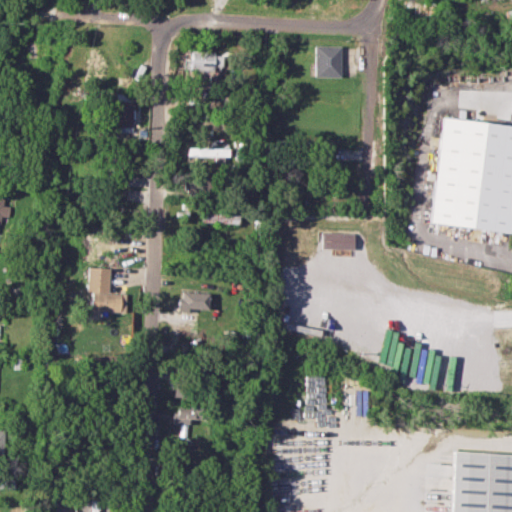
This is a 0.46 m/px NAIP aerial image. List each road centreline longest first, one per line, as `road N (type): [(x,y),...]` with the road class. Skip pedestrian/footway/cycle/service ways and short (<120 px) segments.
road 1 (residential): [(165,17),(143,511)]
road 2 (residential): [(49,9),(369,22)]
